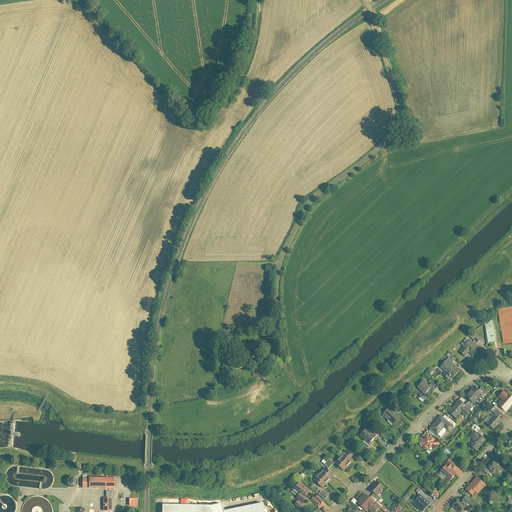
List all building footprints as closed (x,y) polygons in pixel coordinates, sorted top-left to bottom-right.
[(487,343),(494,342),(492,322),(485,323),(487,343)] [(469,336),(476,344),(481,339),(474,332),(469,336)] [(467,358),(469,356),(471,358),(478,349),(467,340),(460,349),(462,351),(460,353),(467,358)] [(246,357),(264,352),(261,341),(243,346),(246,357)] [(454,359),(448,355),(445,358),(451,363),(454,359)] [(232,361),(235,370),(247,366),(244,357),(232,361)] [(447,381),(450,377),(451,378),(458,371),(447,360),(440,368),(444,372),(441,376),(447,381)] [(250,367),(253,378),(262,376),(259,364),(250,367)] [(419,394),(424,400),(437,388),(431,382),(427,386),(422,381),(416,387),(421,392),(419,394)] [(488,392),(477,384),(474,388),(486,396),(488,392)] [(472,388),(468,394),(477,400),(481,394),(472,388)] [(508,396),(505,394),(503,391),(497,398),(500,400),(496,405),(505,412),(511,404),(511,399),(508,396)] [(465,417),(471,411),(457,400),(447,411),(455,419),(461,413),(465,417)] [(396,408),(391,403),(388,406),(393,412),(396,408)] [(380,413),(392,424),(398,418),(387,407),(380,413)] [(452,427),(446,422),(447,422),(439,416),(429,429),(436,435),(441,428),(447,433),(452,427)] [(485,424),(493,431),(500,422),(492,416),(485,424)] [(359,435),(367,444),(373,438),(365,429),(359,435)] [(468,438),(472,442),(468,446),(475,452),(485,441),(478,435),(477,436),(473,432),(468,438)] [(425,434),(417,443),(430,453),(438,444),(425,434)] [(335,464),(343,471),(354,459),(345,452),(335,464)] [(363,458),(358,453),(354,457),(360,461),(363,458)] [(323,464),(328,470),(334,465),(328,459),(323,464)] [(455,467),(449,460),(445,464),(451,470),(455,467)] [(492,462),(486,470),(496,478),(502,470),(492,462)] [(442,482),(445,479),(448,482),(455,475),(445,466),(438,473),(439,474),(437,476),(442,482)] [(46,470),(17,467),(12,467),(8,469),(5,475),(6,480),(9,484),(13,486),(41,490),(47,490),(51,487),(53,483),(53,480),(52,475),(50,473),(46,470)] [(314,483),(322,490),(333,477),(325,470),(314,483)] [(80,475),(80,487),(103,488),(104,476),(80,475)] [(464,490),(471,497),(483,484),(476,477),(464,490)] [(375,483),(369,491),(376,497),(383,489),(375,483)] [(299,484),(292,491),(297,496),(295,499),(301,504),(305,500),(302,498),(308,492),(299,484)] [(419,496),(423,499),(426,496),(420,490),(417,493),(419,496)] [(321,492),(317,495),(323,500),(326,496),(321,492)] [(314,495),(309,500),(317,507),(321,501),(314,495)] [(0,496),(0,511),(14,511),(15,510),(15,507),(15,503),(13,500),(11,498),(7,496),(3,496),(0,496)] [(365,511),(367,510),(369,511),(376,511),(379,508),(364,496),(355,507),(361,511),(365,511)] [(412,504),(420,511),(421,511),(429,504),(423,499),(419,496),(412,504)] [(30,498),(26,501),(23,506),(21,511),(51,511),(52,509),(50,504),(46,500),(41,498),(36,497),(30,498)] [(110,497),(101,497),(101,509),(109,509),(110,497)] [(296,501),(293,505),(298,510),(302,507),(296,501)] [(453,505),(451,507),(456,511),(461,511),(464,510),(462,508),(466,505),(461,501),(458,504),(456,502),(453,505)] [(262,511),(260,502),(222,510),(220,502),(208,505),(209,511),(262,511)]
